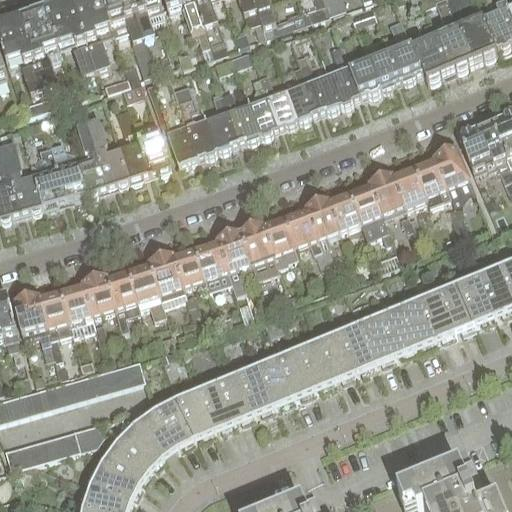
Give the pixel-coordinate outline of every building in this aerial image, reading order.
[(100,41),(112,37),(111,33),(101,3),(99,0),(93,0),(88,2),(86,5),(72,10),(96,82),(113,77),(100,41)] [(104,0),(105,2),(101,3),(111,33),(126,28),(133,50),(137,60),(147,57),(144,47),(127,0),(104,0)] [(127,0),(144,47),(156,42),(149,21),(163,16),(157,0),(127,0)] [(202,57),(210,54),(191,0),(161,0),(168,19),(184,14),(193,41),(196,40),(202,57)] [(220,0),(191,0),(210,54),(214,67),(230,61),(220,31),(211,6),(221,3),(220,0)] [(220,0),(221,3),(229,0),(235,0),(248,35),(254,33),(259,47),(265,45),(250,0),(220,0)] [(266,0),(250,0),(265,45),(275,42),(272,34),(277,33),(276,29),(266,0)] [(311,30),(319,27),(309,0),(296,0),(298,4),(302,2),(307,18),(311,30)] [(309,0),(319,27),(346,18),(340,2),(328,6),(325,0),(309,0)] [(369,0),(372,6),(373,9),(380,7),(378,0),(369,0)] [(453,40),(436,47),(449,81),(457,78),(459,80),(465,77),(467,74),(474,71),(443,0),(421,0),(418,2),(423,16),(435,11),(445,34),(450,32),(453,40)] [(443,0),(474,71),(484,67),(488,68),(493,65),(495,62),(497,61),(497,63),(499,63),(488,38),(487,38),(483,28),(465,36),(461,27),(466,25),(456,0),(452,0),(451,1),(450,0),(443,0)] [(501,33),(488,38),(499,63),(511,57),(511,28),(500,0),(491,0),(486,2),(496,28),(499,27),(501,33)] [(395,13),(404,9),(401,2),(392,6),(395,13)] [(431,50),(413,57),(422,82),(423,81),(427,91),(429,90),(432,91),(437,89),(438,86),(449,81),(436,47),(423,16),(418,2),(407,6),(412,17),(422,43),(427,41),(431,50)] [(388,18),(385,9),(372,14),(373,17),(375,23),(388,18)] [(46,18),(58,55),(72,51),(84,86),(96,82),(72,10),(61,13),(58,12),(52,14),(50,17),(46,18)] [(272,34),(275,42),(311,30),(307,18),(303,19),(302,17),(287,23),(288,25),(276,29),(277,33),(272,34)] [(377,26),(375,23),(373,17),(352,24),(356,34),(377,26)] [(19,28),(43,100),(61,94),(49,58),(58,55),(46,18),(45,19),(42,18),(36,20),(34,23),(19,28)] [(0,50),(7,72),(19,68),(31,104),(43,100),(19,28),(9,31),(6,30),(1,31),(0,32),(0,50)] [(385,51),(401,90),(402,89),(406,91),(413,88),(415,84),(422,82),(413,57),(410,49),(401,28),(390,32),(395,47),(385,51)] [(250,51),(246,39),(237,42),(240,54),(250,51)] [(339,49),(341,54),(359,106),(368,103),(371,105),(378,102),(379,99),(381,98),(368,65),(356,70),(346,46),(339,49)] [(365,59),(368,65),(381,98),(382,98),(385,99),(392,96),(393,93),(401,90),(385,51),(365,59)] [(327,81),(339,114),(341,114),(343,115),(350,113),(352,109),(359,106),(341,54),(332,58),(340,76),(327,81)] [(183,75),(194,72),(189,58),(178,61),(183,75)] [(302,63),(297,65),(301,74),(306,72),(302,63)] [(235,77),(231,66),(215,72),(219,83),(235,77)] [(305,85),(306,89),(318,122),(326,119),(329,121),(336,118),(337,115),(339,114),(327,81),(314,86),(308,71),(306,72),(301,74),(305,85)] [(125,75),(131,93),(141,89),(135,72),(125,75)] [(301,74),(293,77),(297,88),(305,85),(301,74)] [(296,131),(297,130),(285,98),(274,102),(267,83),(259,86),(277,138),(285,135),(288,137),(294,135),(296,131)] [(128,85),(105,93),(107,100),(130,93),(128,85)] [(254,109),(246,112),(258,146),(258,144),(260,144),(264,146),(270,143),(272,140),(277,138),(259,86),(253,89),(257,99),(254,109)] [(167,140),(178,174),(179,176),(198,169),(174,100),(170,87),(150,95),(167,140)] [(306,89),(285,98),(297,130),(299,130),(302,131),(310,128),(310,125),(318,122),(306,89)] [(141,90),(121,96),(126,109),(146,103),(141,90)] [(78,108),(88,105),(84,93),(74,97),(78,108)] [(189,94),(174,100),(198,169),(200,168),(199,166),(204,164),(208,165),(214,163),(216,160),(204,127),(195,130),(192,122),(198,120),(193,106),(197,104),(194,96),(190,97),(189,94)] [(77,108),(75,100),(50,108),(53,116),(77,108)] [(257,148),(258,146),(246,112),(237,115),(232,100),(220,104),(236,152),(246,149),(249,151),(257,148)] [(219,122),(204,127),(216,160),(218,159),(222,160),(228,158),(230,154),(236,152),(220,104),(213,106),(219,122)] [(27,125),(51,117),(48,106),(23,114),(27,125)] [(168,177),(172,176),(161,145),(148,149),(144,138),(141,128),(135,130),(131,118),(126,120),(138,153),(136,154),(141,169),(145,169),(150,183),(159,180),(163,182),(167,180),(168,177)] [(117,160),(127,192),(128,190),(150,183),(145,169),(141,169),(136,154),(138,153),(126,120),(120,122),(132,155),(117,160)] [(511,123),(506,125),(504,128),(492,133),(511,180),(511,123)] [(40,128),(29,132),(32,140),(43,136),(40,128)] [(99,129),(86,133),(106,198),(118,194),(122,196),(126,194),(127,192),(117,160),(106,164),(105,160),(107,156),(99,129)] [(72,162),(85,205),(89,203),(92,206),(96,204),(98,200),(106,198),(86,133),(77,136),(85,164),(89,167),(90,169),(80,172),(76,160),(72,162)] [(511,199),(511,198),(511,180),(492,133),(472,142),(469,141),(465,143),(464,146),(458,148),(472,181),(485,176),(486,178),(501,172),(502,176),(498,178),(508,200),(511,199)] [(41,217),(42,217),(33,186),(22,189),(21,185),(23,182),(15,153),(11,140),(0,143),(0,153),(16,204),(20,223),(32,220),(35,222),(39,220),(41,217)] [(3,194),(0,194),(0,228),(2,228),(4,230),(9,229),(11,226),(20,223),(16,204),(0,153),(0,188),(3,190),(3,194)] [(67,210),(85,205),(72,162),(62,160),(60,153),(48,157),(55,179),(55,181),(58,194),(62,193),(67,210)] [(30,173),(42,217),(46,216),(50,218),(55,216),(57,213),(67,210),(62,193),(58,194),(55,181),(55,179),(48,157),(48,156),(44,158),(40,158),(35,159),(39,166),(30,173)] [(444,162),(434,166),(435,168),(450,207),(452,212),(453,213),(455,214),(457,215),(460,213),(467,203),(470,201),(473,202),(474,201),(474,200),(457,156),(454,157),(452,157),(446,159),(444,162)] [(415,176),(428,210),(430,214),(450,207),(435,168),(415,176)] [(402,180),(392,184),(402,216),(404,215),(405,220),(428,210),(415,176),(412,177),(409,176),(404,178),(402,180)] [(371,190),(369,191),(370,193),(382,223),(387,222),(402,216),(392,184),(391,182),(382,186),(379,186),(373,188),(371,190)] [(350,201),(348,201),(360,233),(361,233),(367,248),(382,242),(385,253),(393,250),(382,223),(370,193),(360,197),(357,196),(352,198),(350,201)] [(328,207),(327,208),(339,241),(360,233),(348,201),(347,202),(343,201),(338,203),(337,206),(328,209),(328,207)] [(496,214),(492,205),(485,208),(489,217),(496,214)] [(306,216),(307,218),(306,218),(328,276),(335,273),(329,257),(332,256),(328,246),(339,241),(327,208),(325,208),(322,208),(318,210),(315,212),(306,216)] [(466,241),(461,229),(455,215),(452,216),(449,218),(460,244),(466,241)] [(285,226),(283,226),(295,258),(310,252),(314,262),(317,261),(323,278),(328,276),(306,218),(294,223),(291,222),(287,223),(285,226)] [(408,224),(401,227),(407,241),(413,238),(410,229),(408,224)] [(295,258),(283,226),(281,227),(278,226),(274,227),(272,230),(263,233),(263,231),(261,232),(278,277),(289,273),(288,270),(298,267),(295,258)] [(416,226),(410,229),(413,238),(415,242),(421,240),(416,226)] [(461,229),(466,241),(466,242),(473,239),(467,227),(461,229)] [(242,239),(239,240),(250,273),(251,273),(252,276),(266,271),(268,278),(271,277),(275,288),(281,285),(278,277),(261,232),(253,235),(249,234),(245,236),(242,239)] [(250,273),(239,240),(238,240),(235,239),(231,241),(228,244),(217,248),(218,250),(216,250),(227,281),(229,281),(237,303),(248,300),(240,277),(250,273)] [(355,261),(350,247),(343,249),(348,264),(355,261)] [(197,257),(193,258),(204,290),(206,289),(209,297),(223,292),(220,284),(227,281),(216,250),(206,254),(203,253),(199,254),(197,257)] [(173,263),(171,263),(183,297),(204,290),(193,258),(190,257),(185,259),(183,261),(173,265),(173,263)] [(183,297),(171,263),(162,266),(159,266),(154,267),(152,270),(149,271),(150,272),(148,273),(161,313),(186,305),(183,297)] [(511,310),(511,272),(499,278),(511,310)] [(131,278),(127,280),(137,312),(148,309),(154,328),(165,324),(161,313),(148,273),(141,275),(137,274),(132,276),(131,278)] [(426,273),(419,275),(422,283),(428,280),(426,273)] [(496,328),(511,320),(511,310),(499,278),(479,286),(496,328)] [(108,283),(105,285),(115,318),(117,317),(117,318),(124,339),(130,337),(127,325),(139,321),(136,312),(137,312),(127,280),(123,279),(119,280),(118,283),(108,286),(108,283)] [(84,293),(82,293),(91,325),(92,324),(115,318),(105,285),(104,285),(102,284),(97,286),(95,288),(83,291),(84,293)] [(475,336),(496,328),(479,286),(458,294),(475,336)] [(91,325),(82,293),(74,296),(71,294),(66,296),(64,299),(59,300),(71,341),(95,334),(92,324),(91,325)] [(438,302),(455,344),(475,336),(458,294),(438,302)] [(39,303),(38,303),(55,366),(56,368),(64,366),(58,345),(71,341),(59,300),(56,299),(51,301),(48,303),(40,305),(39,303)] [(194,302),(186,305),(189,315),(197,313),(194,302)] [(418,311),(435,352),(455,344),(438,302),(418,311)] [(0,346),(4,346),(5,349),(8,348),(11,358),(14,372),(24,370),(8,303),(0,304),(0,346)] [(18,310),(15,310),(24,347),(40,343),(47,368),(55,366),(38,303),(30,306),(26,306),(20,307),(18,310)] [(255,330),(249,311),(239,314),(246,334),(255,330)] [(398,319),(415,361),(435,352),(418,311),(398,319)] [(197,313),(189,315),(192,325),(200,322),(197,313)] [(378,327),(395,369),(415,361),(398,319),(378,327)] [(244,330),(241,321),(219,329),(222,338),(244,330)] [(359,335),(376,377),(395,369),(378,327),(359,335)] [(108,348),(104,332),(96,334),(101,350),(108,348)] [(258,341),(255,332),(243,336),(247,346),(258,341)] [(176,352),(170,335),(161,338),(166,355),(176,352)] [(356,385),(376,377),(359,335),(339,344),(356,385)] [(244,343),(242,337),(229,342),(232,348),(244,343)] [(335,394),(356,385),(339,344),(318,352),(335,394)] [(315,402),(335,394),(318,352),(298,360),(315,402)] [(190,363),(187,354),(182,356),(185,365),(190,363)] [(295,410),(315,402),(298,360),(278,368),(295,410)] [(95,377),(92,367),(80,371),(83,380),(95,377)] [(173,376),(179,373),(176,367),(170,370),(173,376)] [(258,377),(275,418),(295,410),(278,368),(258,377)] [(128,373),(133,392),(145,389),(139,369),(128,373)] [(122,396),(133,392),(128,373),(116,376),(122,396)] [(69,384),(67,374),(57,377),(60,386),(69,384)] [(105,379),(110,399),(122,396),(116,376),(105,379)] [(275,418),(258,377),(228,389),(245,431),(275,418)] [(99,402),(110,399),(105,379),(93,382),(99,402)] [(82,386),(87,406),(99,402),(93,382),(82,386)] [(30,395),(27,383),(20,385),(23,397),(30,395)] [(76,409),(87,406),(82,386),(70,389),(76,409)] [(58,392),(64,412),(76,409),(70,389),(58,392)] [(228,389),(218,393),(198,401),(215,443),(245,431),(228,389)] [(53,415),(64,412),(58,392),(47,395),(53,415)] [(35,399),(41,419),(53,415),(47,395),(35,399)] [(30,422),(41,419),(35,399),(24,402),(30,422)] [(178,410),(195,451),(215,443),(198,401),(178,410)] [(12,405),(18,425),(30,422),(24,402),(12,405)] [(6,428),(18,425),(12,405),(1,409),(6,428)] [(195,451),(178,410),(156,421),(154,422),(145,429),(172,465),(178,460),(195,451)] [(117,454),(151,483),(164,470),(172,465),(145,429),(136,435),(117,454)] [(96,433),(85,436),(91,456),(97,454),(105,443),(97,437),(96,433)] [(91,456),(85,436),(74,439),(79,459),(91,456)] [(74,439),(62,443),(68,463),(79,459),(74,439)] [(68,463),(62,443),(51,446),(57,466),(68,463)] [(51,446),(40,449),(45,469),(57,466),(51,446)] [(45,469),(40,449),(28,452),(34,472),(45,469)] [(28,452),(17,456),(23,475),(34,472),(28,452)] [(141,498),(151,483),(117,454),(102,474),(141,498)] [(11,478),(23,475),(17,456),(6,459),(11,478)] [(127,511),(133,511),(141,498),(102,474),(91,497),(127,511)] [(471,498),(461,474),(398,500),(403,511),(501,511),(499,506),(490,510),(483,493),(471,498)] [(127,511),(91,497),(85,511),(127,511)]
